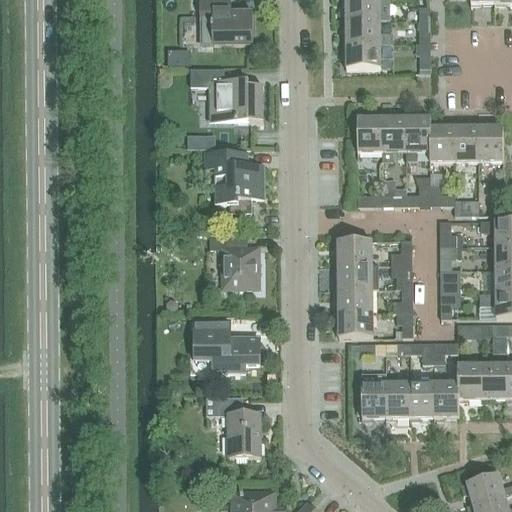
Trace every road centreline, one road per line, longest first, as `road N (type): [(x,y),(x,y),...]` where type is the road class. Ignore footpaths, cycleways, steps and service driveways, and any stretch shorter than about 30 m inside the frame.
road 1 (residential): [(365,501),(299,441),(293,0)]
road 2 (tertiary): [(42,511),(36,0)]
road 3 (residential): [(365,501),(511,453)]
